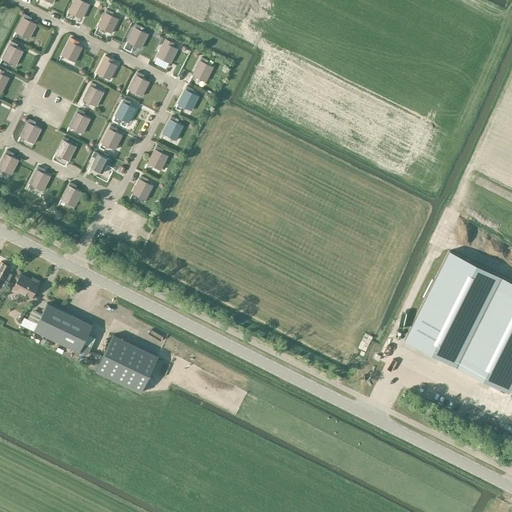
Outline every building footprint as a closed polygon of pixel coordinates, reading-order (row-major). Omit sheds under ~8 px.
[(73,0),(67,11),(82,18),(90,4),(82,0),(73,0)] [(107,8),(105,12),(105,11),(97,26),(111,33),(119,19),(110,14),(111,11),(107,8)] [(29,39),(37,24),(30,20),(31,17),(24,14),(23,17),(22,17),(15,31),(29,39)] [(141,48),(148,34),(139,29),(141,26),(136,23),(134,26),(126,41),(141,48)] [(70,37),(69,40),(68,40),(61,55),(75,62),(82,47),(73,43),(75,40),(70,37)] [(166,38),(164,41),(163,41),(156,56),(170,63),(177,48),(169,44),(170,41),(166,38)] [(15,66),(23,51),(16,47),(18,44),(11,40),(9,44),(9,43),(1,58),(15,66)] [(103,58),(96,73),(110,80),(117,65),(108,60),(110,57),(105,55),(103,58)] [(206,59),(201,57),(200,60),(199,60),(192,74),(206,82),(213,67),(204,62),(206,59)] [(0,91),(2,92),(9,78),(3,74),(4,71),(0,68),(0,91)] [(142,96),(149,81),(143,78),(144,75),(137,71),(136,74),(135,74),(128,89),(142,96)] [(96,107),(104,92),(95,87),(96,84),(91,81),(90,85),(89,84),(82,99),(96,107)] [(187,85),(185,89),(185,88),(177,103),(191,110),(199,96),(192,92),(193,89),(187,85)] [(124,98),(122,101),(114,116),(129,123),(136,108),(129,105),(131,101),(124,98)] [(78,108),(76,111),(69,126),(83,133),(90,118),(83,115),(85,112),(78,108)] [(171,115),(170,118),(162,133),(176,140),(184,125),(175,121),(176,118),(171,115)] [(34,143),(41,129),(32,124),(34,121),(29,118),(28,121),(27,121),(19,136),(34,143)] [(110,124),(108,128),(101,143),(115,150),(122,135),(116,131),(117,128),(110,124)] [(64,136),(62,139),(55,154),(69,161),(76,146),(67,141),(69,138),(64,136)] [(161,170),(168,156),(160,151),(161,148),(156,145),(155,148),(154,148),(146,163),(161,170)] [(7,149),(0,161),(0,168),(11,174),(18,160),(12,156),(13,153),(7,149)] [(91,156),(95,158),(90,167),(103,173),(109,159),(97,153),(94,151),(91,156)] [(36,168),(29,183),(42,190),(50,176),(41,171),(43,168),(38,166),(37,169),(36,168)] [(139,178),(132,193),(145,200),(152,185),(144,181),(146,177),(141,175),(139,178)] [(68,185),(61,199),(74,206),(82,192),(75,188),(77,185),(70,181),(68,185)] [(511,383),(511,282),(449,250),(404,340),(508,392),(511,383)] [(0,263),(0,289),(3,291),(8,281),(4,279),(10,267),(8,265),(10,263),(4,260),(2,262),(1,261),(0,263)] [(21,274),(12,291),(24,297),(24,295),(31,298),(39,281),(32,278),(31,280),(21,274)] [(37,323),(34,330),(79,352),(80,350),(83,343),(92,324),(47,302),(37,323)] [(24,317),(21,324),(34,330),(37,323),(28,319),(24,317)] [(157,357),(112,335),(94,371),(139,393),(157,357)] [(83,343),(80,350),(88,354),(91,347),(83,343)]
